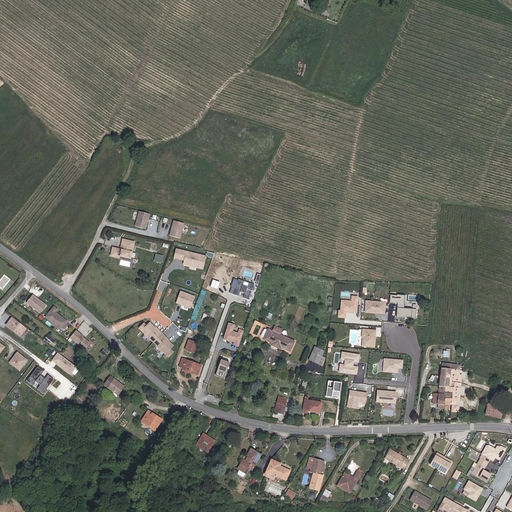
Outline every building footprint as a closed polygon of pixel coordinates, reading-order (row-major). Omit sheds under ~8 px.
[(150,215),(139,212),(135,227),(146,230),(150,215)] [(174,221),(170,236),(180,239),(184,224),(174,221)] [(133,256),(136,242),(124,239),(123,247),(115,245),(113,253),(122,255),(123,254),(133,256)] [(191,264),(203,267),(206,256),(177,249),(175,257),(187,260),(186,264),(190,265),(191,264)] [(249,300),(255,285),(249,283),(248,287),(243,285),(245,281),(239,279),(239,280),(234,279),(231,287),(233,287),(230,293),(239,296),(241,292),(245,294),(244,298),(249,300)] [(220,282),(213,280),(211,286),(218,289),(220,282)] [(195,296),(181,291),(177,302),(191,307),(195,296)] [(46,304),(33,294),(27,301),(40,312),(46,304)] [(405,318),(416,319),(417,310),(405,309),(406,296),(391,295),(390,303),(398,304),(397,317),(402,318),(402,317),(405,317),(405,318)] [(356,313),(358,297),(353,297),(352,302),(342,301),(341,311),(339,311),(339,317),(345,318),(346,312),(356,313)] [(385,314),(386,303),(367,301),(366,312),(385,314)] [(45,316),(61,328),(67,320),(56,311),(58,308),(54,305),(45,316)] [(26,327),(12,317),(6,325),(20,335),(26,327)] [(169,357),(173,353),(170,349),(173,346),(165,338),(166,337),(159,331),(159,332),(150,323),(147,326),(144,324),(140,328),(169,357)] [(232,332),(234,325),(229,323),(224,340),(229,342),(229,341),(234,342),(234,345),(239,346),(244,331),(239,330),(238,333),(232,332)] [(70,336),(85,348),(90,341),(76,329),(70,336)] [(376,331),(363,330),(362,338),(363,338),(363,346),(374,347),(376,331)] [(271,331),(266,340),(273,344),(272,346),(282,351),(283,349),(292,353),(296,343),(271,331)] [(49,334),(45,338),(54,347),(58,343),(49,334)] [(194,352),(197,342),(189,340),(186,349),(194,352)] [(28,360),(18,352),(10,362),(20,370),(28,360)] [(59,352),(53,360),(71,373),(76,366),(59,352)] [(311,352),(308,361),(320,366),(324,357),(311,352)] [(358,362),(359,356),(342,353),(341,360),(345,360),(344,366),(340,365),(339,372),(356,375),(357,368),(353,367),(353,362),(358,362)] [(182,367),(182,368),(189,371),(198,374),(201,365),(181,358),(179,366),(182,367)] [(230,363),(221,359),(216,374),(224,377),(230,363)] [(384,360),(383,372),(397,373),(398,368),(402,369),(402,362),(384,360)] [(451,369),(460,369),(460,368),(456,368),(456,365),(443,364),(438,393),(434,393),(432,403),(444,404),(445,387),(448,387),(451,369)] [(38,366),(27,380),(33,385),(36,381),(41,384),(38,388),(44,393),(54,379),(49,374),(45,378),(41,375),(44,371),(38,366)] [(459,374),(460,369),(451,369),(448,387),(445,387),(445,394),(452,394),(451,404),(453,404),(453,412),(458,412),(460,380),(462,380),(462,375),(459,374)] [(114,378),(111,376),(104,383),(107,386),(114,378)] [(124,386),(114,378),(107,386),(118,394),(124,386)] [(338,397),(340,383),(333,382),(332,389),(326,388),(325,397),(331,398),(331,396),(338,397)] [(377,391),(376,402),(395,404),(396,393),(377,391)] [(350,392),(347,407),(357,409),(358,402),(365,403),(366,394),(358,393),(358,394),(355,393),(355,392),(350,392)] [(320,413),(321,401),(307,399),(307,396),(305,396),(303,409),(309,410),(309,411),(320,413)] [(274,409),(282,411),(286,400),(278,397),(274,409)] [(501,418),(503,411),(487,408),(486,415),(501,418)] [(141,420),(155,428),(161,418),(158,415),(156,417),(151,414),(152,412),(148,410),(141,420)] [(214,443),(212,439),(202,435),(196,446),(206,452),(209,450),(214,443)] [(481,455),(492,461),(494,458),(498,460),(504,449),(500,446),(497,446),(495,450),(487,446),(486,446),(481,455)] [(244,466),(242,464),(239,470),(247,475),(250,470),(252,470),(259,455),(250,450),(247,456),(249,458),(246,462),(244,466)] [(389,451),(384,459),(402,469),(407,462),(389,451)] [(444,475),(450,464),(446,461),(446,460),(439,456),(439,457),(434,455),(428,466),(444,475)] [(484,458),(481,456),(471,474),(486,482),(487,479),(490,475),(482,471),(487,463),(482,460),(484,458)] [(324,461),(310,457),(307,467),(311,469),(310,472),(313,473),(309,488),(319,491),(323,476),(324,475),(320,474),(324,461)] [(279,464),(270,460),(266,471),(285,480),(289,471),(278,467),(279,464)] [(457,469),(453,477),(458,479),(462,471),(457,469)] [(351,493),(358,480),(353,477),(352,479),(344,474),(338,487),(351,493)] [(482,489),(468,481),(463,490),(469,493),(466,497),(475,501),(482,489)] [(294,499),(297,493),(289,489),(286,496),(294,499)] [(328,499),(332,493),(326,490),(322,496),(328,499)] [(431,501),(414,492),(409,501),(426,510),(431,501)] [(444,498),(438,509),(442,511),(444,509),(449,511),(459,511),(462,508),(455,504),(453,504),(451,504),(452,503),(444,498)]
